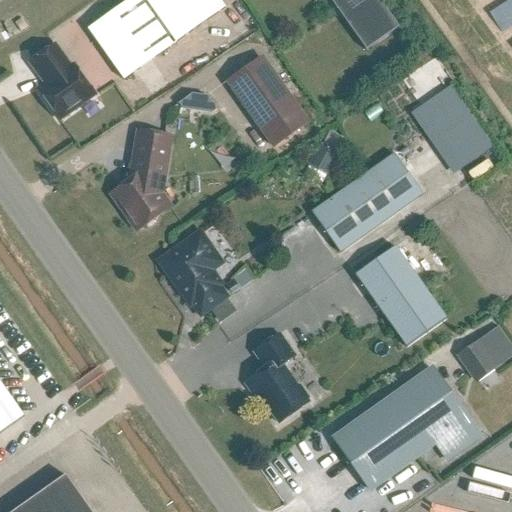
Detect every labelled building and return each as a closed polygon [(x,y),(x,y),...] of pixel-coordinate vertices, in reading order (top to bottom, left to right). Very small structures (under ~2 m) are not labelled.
[(176,45),(144,0),(131,0),(88,31),(124,82),(176,45)] [(225,10),(218,0),(144,0),(176,45),(225,10)] [(399,29),(378,0),(329,0),(366,52),(399,29)] [(71,69),(55,46),(30,64),(46,86),(38,91),(59,121),(95,96),(74,66),(71,69)] [(275,148),(307,125),(261,60),(228,83),(275,148)] [(447,176),(489,149),(448,85),(406,112),(447,176)] [(154,179),(163,181),(171,137),(139,132),(131,181),(111,195),(138,233),(142,230),(147,231),(156,224),(157,219),(170,209),(153,185),(154,179)] [(337,153),(344,140),(331,133),(324,146),(337,153)] [(329,177),(339,155),(318,144),(307,166),(329,177)] [(340,255),(423,196),(394,156),(311,214),(340,255)] [(224,268),(200,234),(159,263),(170,278),(169,278),(170,279),(175,285),(174,285),(175,286),(190,308),(192,307),(201,319),(228,299),(220,287),(221,286),(213,275),(224,268)] [(447,321),(395,248),(356,276),(407,349),(447,321)] [(266,370),(245,384),(258,403),(262,400),(279,425),(309,404),(307,401),(307,398),(301,389),(298,388),(282,367),(295,358),(279,336),(254,354),(266,370)] [(456,358),(476,386),(497,370),(478,343),(456,358)] [(433,371),(334,441),(370,491),(435,445),(446,461),(480,437),(433,371)] [(0,435),(24,418),(0,384),(0,435)] [(90,511),(65,477),(15,511),(90,511)]
